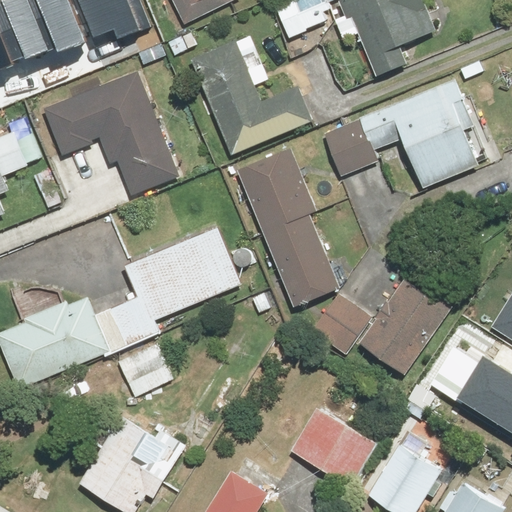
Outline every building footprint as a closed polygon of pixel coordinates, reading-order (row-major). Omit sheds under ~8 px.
[(47,48),(27,0),(0,0),(0,29),(14,62),(47,48)] [(84,40),(66,0),(27,0),(47,48),(55,45),(58,51),(84,40)] [(78,0),(94,38),(114,31),(116,36),(148,23),(138,0),(78,0)] [(179,0),(190,21),(232,0),(179,0)] [(279,0),(295,37),(313,29),(312,27),(332,18),(330,13),(339,9),(335,0),(279,0)] [(432,0),(346,0),(351,14),(341,18),(348,37),(365,31),(383,77),(417,64),(410,44),(445,31),(432,0)] [(0,67),(14,62),(0,29),(0,67)] [(258,34),(196,58),(210,93),(200,97),(208,118),(219,113),(234,152),(321,117),(307,83),(268,98),(261,82),(275,77),(258,34)] [(187,176),(142,69),(50,107),(69,152),(106,136),(117,162),(123,159),(138,196),(187,176)] [(464,77),(330,131),(348,176),(385,161),(380,149),(410,138),(429,186),(487,163),(486,159),(500,153),(482,108),(477,110),(464,77)] [(0,216),(12,212),(5,193),(16,188),(10,172),(37,162),(25,129),(0,138),(0,216)] [(297,142),(241,166),(300,305),(346,286),(315,213),(325,209),(297,142)] [(31,320),(2,332),(24,387),(109,353),(110,356),(168,332),(163,318),(249,283),(226,226),(130,264),(143,295),(102,312),(95,294),(75,302),(73,298),(30,316),(31,320)] [(412,273),(366,341),(413,373),(460,306),(412,273)] [(344,291),(318,327),(350,351),(377,315),(344,291)] [(511,297),(489,331),(511,347),(511,297)] [(155,340),(116,357),(134,398),(172,381),(155,340)] [(455,348),(435,381),(511,428),(511,370),(489,356),(483,365),(455,348)] [(322,405),(297,448),(358,484),(384,441),(322,405)] [(129,412),(86,481),(134,511),(140,511),(153,492),(161,498),(194,446),(168,430),(164,435),(129,412)] [(409,437),(374,492),(405,511),(421,511),(452,465),(409,437)] [(236,468),(208,511),(265,511),(264,511),(276,492),(272,490),(279,479),(244,457),(237,468),(236,468)] [(507,511),(511,507),(467,481),(461,491),(454,487),(443,506),(450,509),(448,511),(507,511)]
